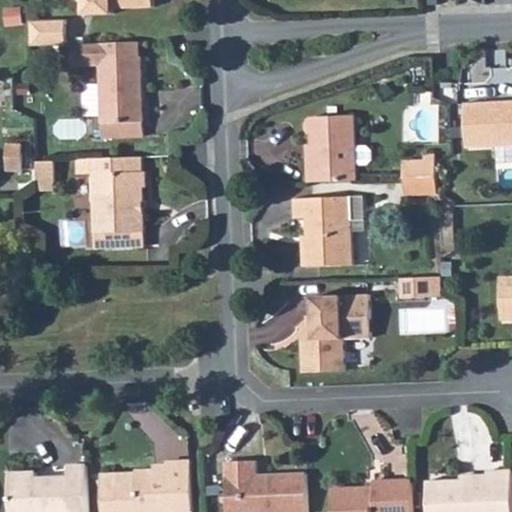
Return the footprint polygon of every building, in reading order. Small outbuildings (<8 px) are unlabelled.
[(80,0),(86,5),(86,15),(115,14),(115,8),(155,7),(154,0),(80,0)] [(67,20),(32,21),(33,46),(68,45),(67,20)] [(104,114),(105,138),(146,137),(142,57),(141,57),(140,42),(73,45),(74,66),(102,65),(103,84),(104,114)] [(86,85),(87,115),(104,114),(103,84),(86,85)] [(500,102),(466,104),(469,147),(511,145),(511,101),(507,106),(501,106),(500,102)] [(309,166),(310,182),(359,180),(359,165),(370,165),(373,160),(373,151),(368,147),(357,147),(356,115),(314,117),(307,124),(308,131),(312,134),(313,135),(313,145),(314,166),(309,166)] [(23,144),(8,145),(8,171),(24,170),(23,144)] [(147,247),(144,188),(148,188),(147,172),(144,172),(144,158),(98,160),(99,174),(95,174),(97,249),(147,247)] [(98,160),(79,160),(80,174),(95,174),(99,174),(98,160)] [(405,161),(406,178),(438,177),(437,160),(405,161)] [(56,161),(38,162),(39,184),(57,184),(56,161)] [(406,178),(407,195),(438,194),(438,177),(406,178)] [(305,248),(306,267),(355,265),(352,220),(366,220),(365,196),(295,199),(296,218),(309,218),(310,248),(305,248)] [(511,276),(502,277),(503,321),(511,320),(511,276)] [(403,279),(404,298),(444,297),(443,277),(403,279)] [(310,331),(304,331),(306,372),(348,372),(346,339),(373,338),(372,295),(315,297),(316,316),(317,331),(310,331)] [(193,461),(168,462),(168,470),(138,471),(138,474),(103,475),(104,511),(175,511),(195,511),(193,461)] [(228,462),(230,511),(309,511),(308,474),(259,476),(259,461),(228,462)] [(38,473),(11,474),(12,511),(89,511),(88,465),(69,466),(70,482),(38,483),(38,473)] [(489,479),(428,481),(429,511),(511,511),(511,469),(489,471),(489,479)] [(414,511),(413,480),(375,481),(375,487),(334,488),(334,511),(414,511)]
